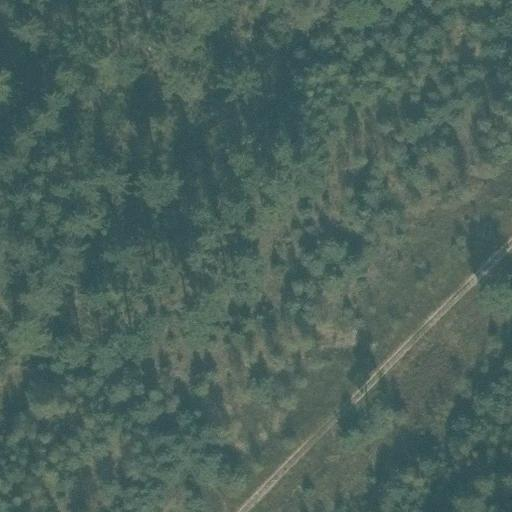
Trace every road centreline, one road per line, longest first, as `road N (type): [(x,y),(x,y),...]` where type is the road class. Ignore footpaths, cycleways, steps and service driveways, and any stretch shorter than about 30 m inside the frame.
road 1 (track): [(240,511),(511,245)]
road 2 (track): [(238,511),(0,311)]
